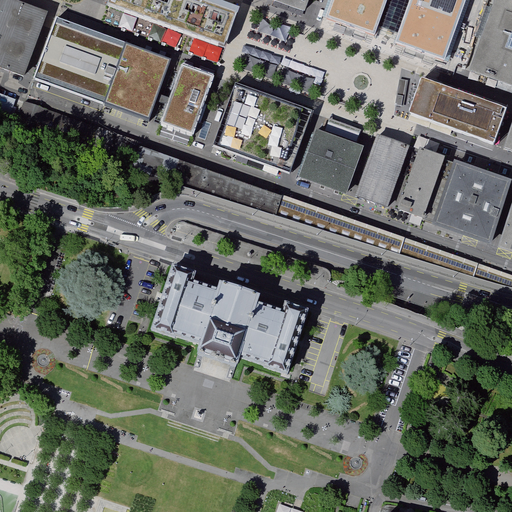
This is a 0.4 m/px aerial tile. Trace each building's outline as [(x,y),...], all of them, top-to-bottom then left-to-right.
[(47,15),(5,0),(0,0),(0,68),(11,72),(24,77),(47,15)] [(241,9),(216,0),(107,0),(106,4),(188,34),(191,36),(226,48),(231,36),(241,9)] [(310,0),(277,0),(307,10),(310,0)] [(391,0),(333,0),(326,20),(377,39),(391,0)] [(391,0),(377,39),(397,46),(413,0),(391,0)] [(471,0),(413,0),(397,46),(448,64),(453,52),(471,0)] [(476,74),(511,87),(511,0),(502,0),(493,26),(480,62),(476,74)] [(261,20),(257,33),(286,40),(289,27),(261,20)] [(127,46),(56,21),(34,80),(105,106),(127,46)] [(159,94),(171,60),(148,52),(127,45),(127,46),(105,106),(131,115),(149,122),(156,102),(159,94)] [(245,64),(272,75),(279,59),(252,47),(245,64)] [(215,73),(183,62),(171,98),(168,104),(161,125),(192,137),(202,109),(215,73)] [(291,63),(290,69),(308,73),(309,67),(291,63)] [(287,70),(283,80),(309,89),(313,79),(287,70)] [(408,80),(399,79),(395,105),(404,107),(408,80)] [(410,114),(494,144),(506,110),(422,80),(410,114)] [(235,85),(213,147),(284,173),(289,175),(312,113),(235,85)] [(171,98),(159,94),(156,102),(168,104),(171,98)] [(0,118),(10,122),(17,102),(0,95),(0,118)] [(16,126),(91,154),(100,130),(25,103),(16,126)] [(364,146),(316,128),(307,153),(298,178),(346,195),(355,169),(364,146)] [(133,170),(141,149),(100,130),(91,154),(133,170)] [(408,148),(376,137),(355,197),(371,203),(386,208),(408,148)] [(275,216),(281,197),(141,149),(133,170),(175,186),(180,187),(275,216)] [(443,159),(418,151),(398,210),(422,218),(443,159)] [(490,243),(511,182),(455,163),(443,159),(422,218),(422,220),(433,224),(443,228),(482,241),(490,243)] [(15,168),(12,179),(22,182),(25,171),(15,168)] [(511,275),(281,197),(275,216),(408,257),(507,287),(511,288),(511,275)] [(511,205),(499,245),(511,249),(511,205)] [(170,269),(149,334),(288,380),(310,314),(170,269)]
